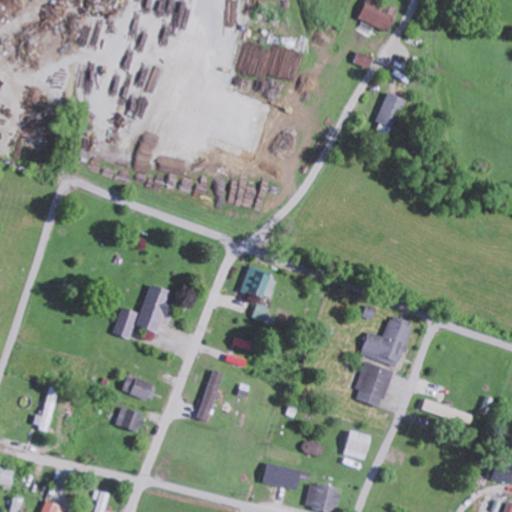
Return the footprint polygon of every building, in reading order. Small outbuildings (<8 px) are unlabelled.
[(367,67),(374,51),(360,45),(353,61),(367,67)] [(0,242),(14,279),(24,275),(8,233),(0,235),(0,242)] [(239,289),(267,300),(276,277),(248,266),(239,289)] [(120,307),(112,333),(129,338),(133,325),(158,332),(170,290),(147,284),(139,312),(120,307)] [(264,320),(268,308),(256,304),(252,316),(264,320)] [(409,322),(388,316),(383,337),(366,333),(360,355),(397,365),(409,322)] [(333,327),(323,323),(317,344),(326,347),(333,327)] [(214,344),(240,354),(246,338),(221,328),(214,344)] [(24,369),(46,376),(51,359),(30,353),(24,369)] [(381,407),(391,370),(363,362),(352,399),(381,407)] [(195,418),(206,422),(223,373),(211,369),(195,418)] [(120,390),(149,401),(155,385),(127,374),(120,390)] [(470,425),(473,415),(424,400),(420,410),(470,425)] [(134,433),(142,415),(121,406),(113,423),(134,433)] [(342,455),(364,460),(369,435),(347,430),(342,455)] [(302,451),(320,454),(322,444),(303,441),(302,451)] [(450,456),(402,441),(399,450),(421,457),(418,467),(435,472),(437,464),(447,467),(450,456)] [(293,489),(297,470),(265,463),(261,482),(293,489)] [(511,481),(511,465),(490,465),(490,481),(511,481)] [(19,474),(0,466),(0,488),(12,493),(19,474)] [(303,504),(323,511),(331,511),(339,491),(312,480),(303,504)] [(94,511),(104,511),(108,493),(99,491),(94,511)] [(484,511),(496,511),(501,502),(491,498),(484,511)]
